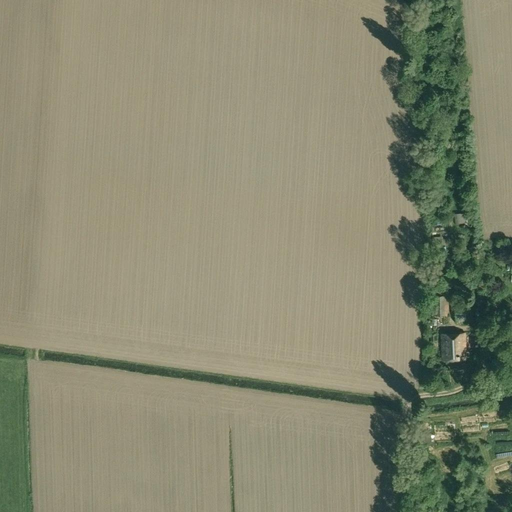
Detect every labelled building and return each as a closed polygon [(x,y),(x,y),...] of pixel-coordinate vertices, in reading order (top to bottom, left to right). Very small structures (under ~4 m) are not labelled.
[(436,241),(446,241),(445,230),(435,230),(436,241)] [(453,274),(454,296),(470,295),(467,273),(453,274)] [(432,295),(443,295),(443,277),(431,277),(432,295)] [(449,295),(443,295),(432,295),(432,315),(449,315),(449,295)] [(470,301),(455,303),(457,324),(472,323),(470,301)] [(442,333),(442,360),(466,359),(465,333),(446,333),(442,333)]
